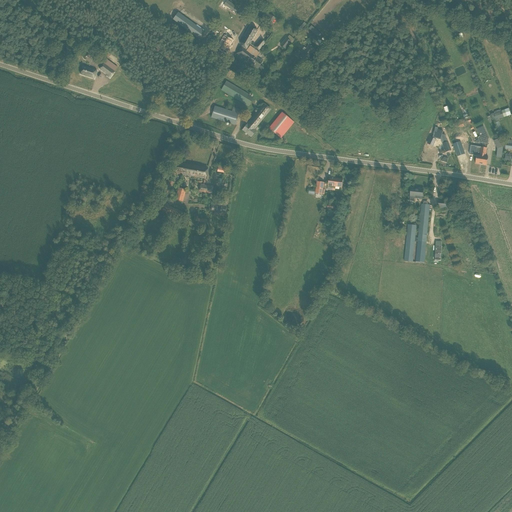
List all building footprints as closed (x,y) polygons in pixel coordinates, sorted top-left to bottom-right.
[(227,0),(226,0),(224,5),(235,13),(239,8),(227,0)] [(173,20),(198,38),(203,31),(178,13),(173,20)] [(317,37),(320,33),(311,25),(308,28),(317,37)] [(241,46),(246,49),(258,31),(251,26),(241,42),(241,46)] [(281,45),(286,49),(289,46),(290,46),(295,40),(299,35),(298,34),(294,39),(290,35),(287,38),(286,38),(281,45)] [(224,35),(219,45),(221,47),(219,50),(225,54),(234,41),(224,35)] [(258,50),(264,43),(264,42),(263,41),(263,42),(261,40),(257,44),(256,43),(254,46),(258,50)] [(299,55),(306,61),(315,49),(309,45),(306,49),(304,47),(301,52),(298,50),(294,55),(297,57),(299,55)] [(256,69),(260,72),(263,68),(259,65),(262,62),(257,57),(260,54),(250,46),(247,50),(246,49),(241,46),(237,53),(256,69)] [(103,63),(99,69),(107,75),(107,76),(110,79),(110,78),(115,72),(103,63)] [(80,74),(94,79),(97,71),(83,66),(80,74)] [(243,106),(247,108),(253,98),(226,82),(221,89),(232,96),(230,98),(233,100),(235,97),(245,103),(243,106)] [(242,130),(251,137),(256,131),(254,130),(271,109),(263,103),(242,130)] [(211,117),(235,125),(240,110),(235,108),(235,107),(233,107),(231,112),(214,106),(211,117)] [(491,115),(493,121),(502,118),(500,111),(491,115)] [(269,129),(281,138),(294,122),(282,113),(269,129)] [(469,117),(464,119),(467,124),(468,124),(470,130),(474,128),(469,117)] [(460,129),(461,131),(465,129),(461,119),(456,121),(456,123),(454,124),(456,128),(457,130),(460,129)] [(441,140),(444,140),(445,135),(443,134),(443,131),(438,129),(438,128),(435,127),(432,138),(441,140)] [(503,147),(499,139),(494,141),(497,149),(496,157),(502,158),(503,147)] [(461,141),(453,144),(458,156),(465,154),(461,141)] [(470,147),(469,154),(473,155),(473,154),(477,154),(477,156),(475,163),(480,164),(483,148),(484,148),(483,147),(481,147),(471,145),(470,147)] [(169,176),(175,177),(176,174),(182,175),(184,164),(172,162),(170,173),(169,176)] [(182,175),(205,179),(207,168),(184,164),(182,175)] [(328,186),(327,189),(335,190),(335,187),(342,188),(342,184),(343,179),(329,178),(328,183),(328,186)] [(166,188),(164,193),(169,195),(174,183),(168,181),(168,183),(167,183),(165,187),(166,188)] [(316,190),(315,193),(324,194),(325,190),(324,190),(324,185),(324,183),(317,182),(316,187),(316,190)] [(199,191),(212,193),(213,187),(200,184),(199,191)] [(175,200),(183,202),(186,190),(178,188),(175,200)] [(409,201),(414,201),(415,199),(422,199),(423,189),(411,188),(409,201)] [(437,210),(451,211),(452,203),(438,202),(438,207),(437,210)] [(165,204),(161,212),(170,216),(173,209),(173,208),(165,204)] [(211,212),(225,214),(226,207),(212,204),(211,212)] [(416,262),(425,263),(430,205),(422,205),(419,229),(417,229),(417,225),(407,225),(404,261),(413,262),(415,244),(417,244),(416,262)] [(173,209),(170,216),(179,220),(182,212),(176,209),(176,210),(173,209)]
